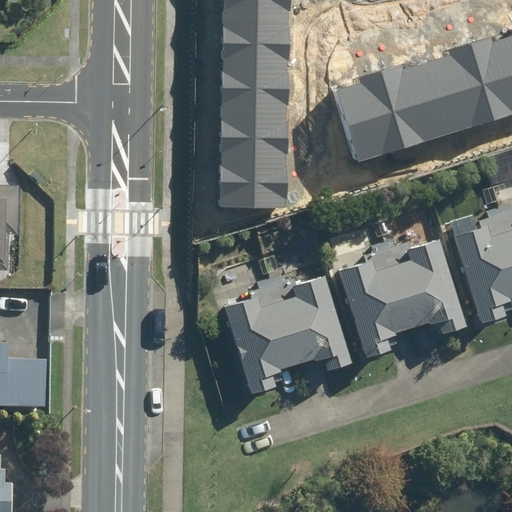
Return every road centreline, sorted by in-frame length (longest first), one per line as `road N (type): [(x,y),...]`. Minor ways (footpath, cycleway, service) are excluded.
road 1 (tertiary): [(116,511),(124,101)]
road 2 (residential): [(247,440),(511,358)]
road 3 (residential): [(0,99),(124,101)]
